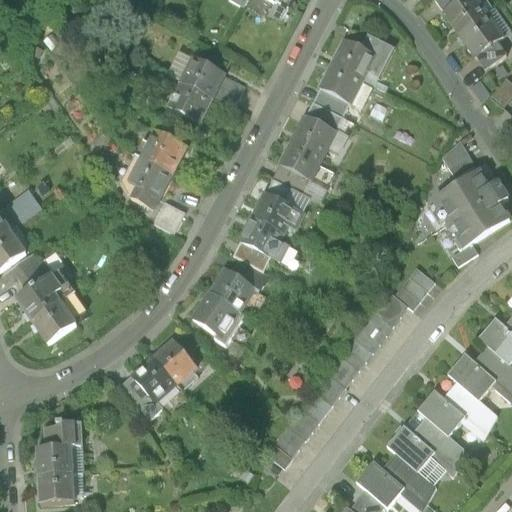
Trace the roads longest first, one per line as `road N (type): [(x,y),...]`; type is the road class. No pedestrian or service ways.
road 1 (residential): [(4,404),(72,382),(143,335),(195,273),(332,0)]
road 2 (residential): [(286,511),(401,367),(511,248)]
road 3 (residential): [(502,149),(437,51),(389,0)]
